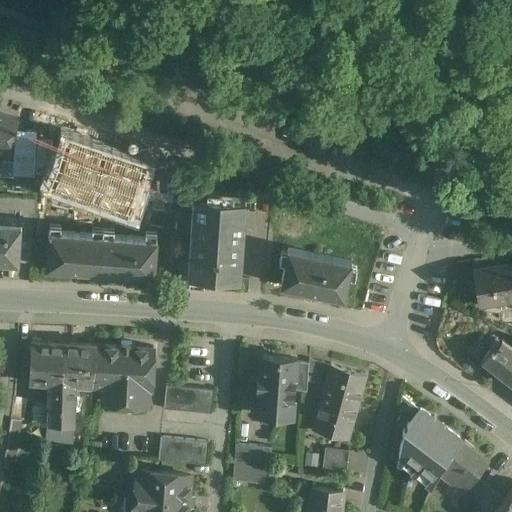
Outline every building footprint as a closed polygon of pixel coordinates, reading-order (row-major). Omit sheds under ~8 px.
[(18,121),(0,114),(0,150),(7,153),(18,121)] [(36,175),(36,134),(16,134),(16,175),(36,175)] [(15,155),(5,153),(0,173),(10,175),(15,155)] [(245,200),(193,197),(188,277),(240,280),(245,200)] [(21,219),(0,218),(0,261),(8,262),(9,261),(18,262),(19,248),(21,248),(22,238),(20,238),(21,219)] [(100,271),(103,234),(49,230),(46,267),(100,271)] [(103,234),(100,271),(154,274),(156,238),(103,234)] [(351,262),(288,249),(281,285),(344,298),(351,262)] [(511,262),(474,269),(479,304),(511,299),(511,262)] [(511,348),(501,340),(494,350),(491,348),(481,362),(511,385),(511,348)] [(65,343),(31,341),(29,382),(48,383),(47,424),(61,425),(63,385),(65,343)] [(97,344),(65,343),(63,385),(61,425),(68,425),(74,425),(76,385),(92,386),(97,344)] [(120,345),(97,344),(92,386),(104,386),(103,399),(148,401),(149,388),(152,388),(153,347),(132,346),(132,344),(120,343),(120,345)] [(296,359),(262,357),(261,374),(259,374),(258,393),(260,393),(258,410),(292,412),(294,390),(296,362),(296,359)] [(324,363),(309,359),(309,363),(307,381),(318,384),(324,363)] [(309,363),(296,362),(294,390),(307,391),(307,381),(309,363)] [(365,374),(332,365),(330,364),(330,366),(313,428),(312,428),(312,430),(349,440),(349,438),(348,438),(366,375),(366,376),(367,374),(365,374)] [(178,387),(166,386),(163,410),(176,411),(178,387)] [(190,388),(178,387),(176,411),(188,412),(190,388)] [(202,389),(190,388),(188,412),(200,413),(202,389)] [(214,390),(202,389),(200,413),(212,413),(214,390)] [(27,399),(16,397),(12,419),(23,421),(27,399)] [(430,416),(422,419),(403,487),(421,492),(424,484),(429,485),(437,461),(442,465),(461,440),(430,416)] [(20,421),(11,420),(4,462),(12,464),(20,421)] [(61,425),(47,424),(45,441),(54,442),(55,436),(67,437),(68,425),(61,425)] [(172,439),(160,438),(158,461),(170,462),(172,439)] [(184,439),(172,439),(170,462),(182,463),(184,439)] [(196,440),(184,439),(182,463),(194,464),(196,440)] [(208,441),(196,440),(194,464),(206,465),(208,441)] [(488,460),(461,440),(442,465),(439,473),(464,492),(476,477),(488,460)] [(272,447),(235,444),(234,468),(269,471),(270,471),(272,447)] [(349,451),(325,448),(322,472),(346,475),(349,451)] [(269,471),(234,468),(233,480),(268,483),(269,471)] [(187,511),(191,476),(139,472),(138,481),(134,484),(132,510),(132,511),(187,511)] [(491,488),(476,477),(468,487),(464,492),(467,495),(461,503),(472,511),(473,511),(488,492),(491,488)] [(343,490),(314,487),(310,511),(337,511),(339,505),(341,506),(341,504),(339,504),(340,491),(342,491),(343,490)] [(421,492),(403,487),(399,499),(419,505),(424,493),(421,492)] [(511,511),(511,491),(503,503),(496,511),(511,511)] [(488,492),(473,511),(496,511),(503,503),(488,492)]
